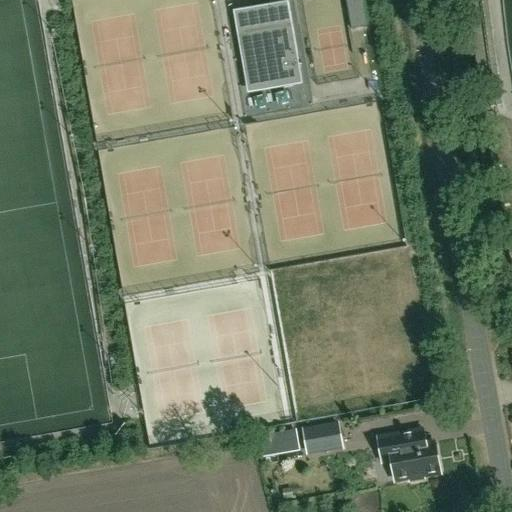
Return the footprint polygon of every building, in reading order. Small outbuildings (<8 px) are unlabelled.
[(218,0),(95,0),(116,119),(172,110),(165,70),(159,71),(153,33),(167,30),(164,15),(205,7),(219,4),(218,0)] [(368,27),(363,0),(346,0),(352,29),(368,27)] [(245,12),(258,88),(279,84),(280,89),(302,85),(288,3),(266,7),(266,8),(245,12)] [(188,83),(179,84),(181,100),(200,98),(198,77),(188,79),(188,83)] [(306,447),(342,441),(339,425),(303,431),(306,447)] [(415,447),(411,445),(409,433),(378,438),(382,463),(392,462),(395,482),(409,479),(410,482),(424,479),(424,476),(441,474),(435,444),(415,447)]
